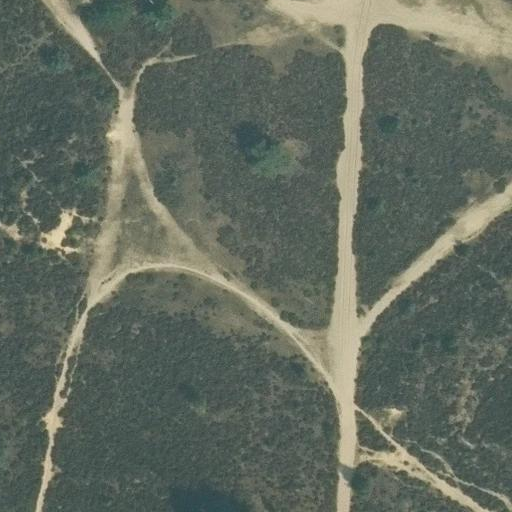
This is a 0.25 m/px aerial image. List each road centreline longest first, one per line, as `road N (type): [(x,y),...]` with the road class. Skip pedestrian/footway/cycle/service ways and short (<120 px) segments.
road 1 (track): [(343,363),(369,0)]
road 2 (track): [(190,253),(171,237),(130,136),(117,75),(50,0)]
road 3 (track): [(345,341),(511,188)]
road 4 (track): [(343,363),(190,253)]
road 5 (track): [(481,511),(402,465),(344,456)]
road 6 (track): [(511,40),(366,12)]
